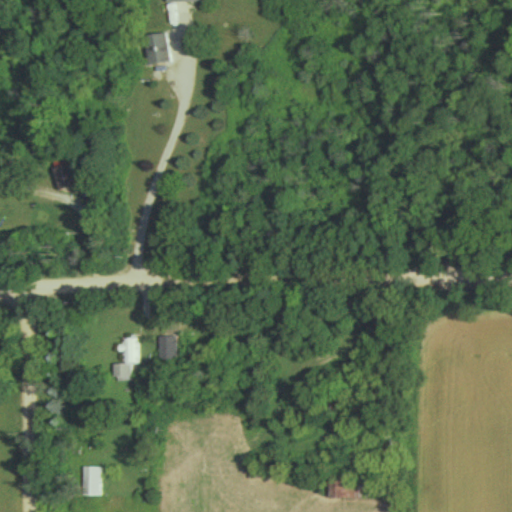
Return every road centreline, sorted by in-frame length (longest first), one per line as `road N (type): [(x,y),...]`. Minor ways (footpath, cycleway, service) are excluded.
road 1 (residential): [(0,287),(511,282)]
road 2 (residential): [(28,289),(30,511)]
